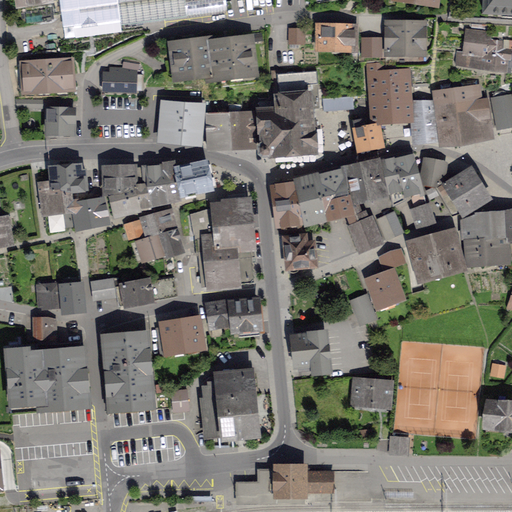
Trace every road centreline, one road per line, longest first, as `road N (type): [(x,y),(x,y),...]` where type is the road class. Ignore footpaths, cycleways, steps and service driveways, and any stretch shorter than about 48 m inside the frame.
road 1 (residential): [(85,151),(86,95),(103,61),(163,34),(349,16)]
road 2 (residential): [(253,173),(440,150),(510,190)]
road 3 (residential): [(271,289),(351,264),(510,190)]
road 4 (residential): [(281,450),(511,461)]
road 5 (residential): [(78,234),(260,184)]
road 6 (residential): [(90,320),(271,289)]
road 7 (tertiary): [(111,478),(254,461),(281,450)]
road 8 (tertiary): [(253,173),(196,154),(85,151)]
road 9 (tertiary): [(281,450),(286,427),(271,289)]
road 10 (residential): [(111,478),(90,320)]
